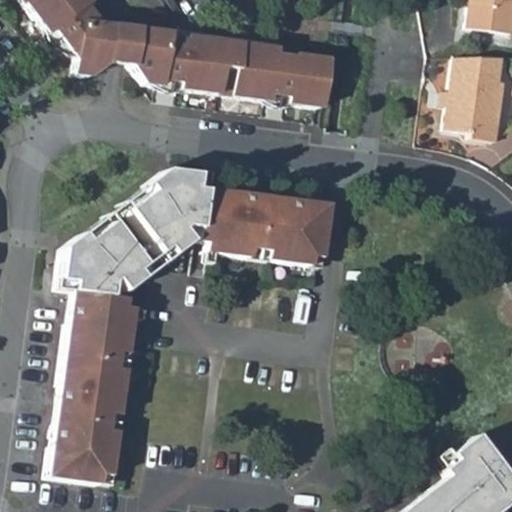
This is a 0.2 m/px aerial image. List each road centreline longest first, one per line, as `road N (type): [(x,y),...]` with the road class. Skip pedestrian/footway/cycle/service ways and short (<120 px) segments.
road 1 (residential): [(49,134),(108,123),(158,140),(366,165)]
road 2 (residential): [(49,134),(28,176),(5,376)]
road 3 (residential): [(366,165),(445,182),(486,197),(511,218)]
road 4 (residential): [(379,23),(366,165)]
road 5 (residential): [(271,502),(156,488),(153,511)]
